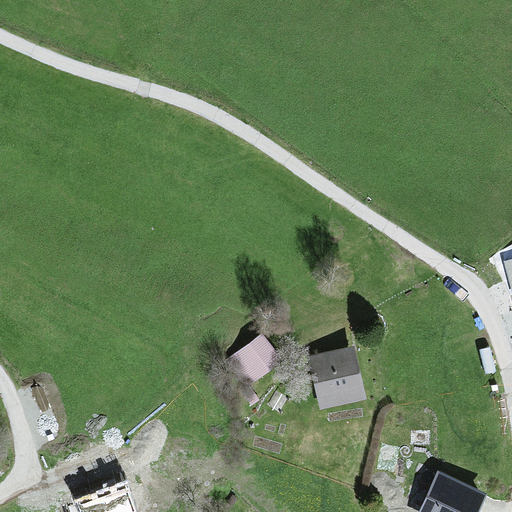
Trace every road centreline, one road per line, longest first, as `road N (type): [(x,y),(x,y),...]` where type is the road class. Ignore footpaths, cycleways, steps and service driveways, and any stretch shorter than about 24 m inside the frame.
road 1 (residential): [(511,392),(486,303),(455,274),(200,108),(0,35)]
road 2 (residential): [(0,371),(17,407),(27,463),(22,480),(0,496)]
